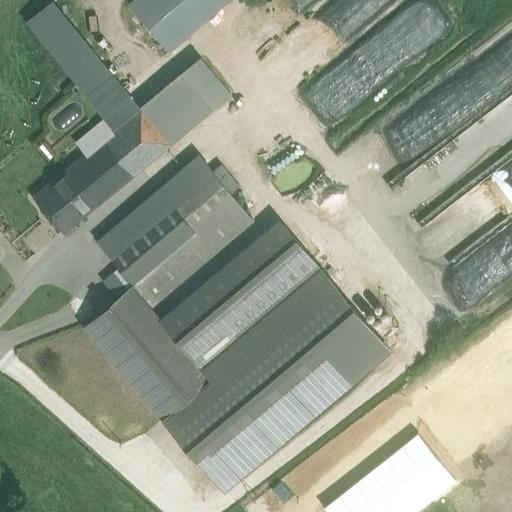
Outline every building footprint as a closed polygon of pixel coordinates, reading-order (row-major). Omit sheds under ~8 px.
[(148,0),(138,10),(170,47),(224,0),(148,0)] [(346,14),(353,19),(367,2),(364,0),(342,0),(330,16),(339,23),(346,14)] [(394,9),(378,23),(393,40),(409,25),(394,9)] [(359,59),(312,87),(325,109),(372,81),(359,59)] [(141,108),(70,167),(98,202),(169,142),(141,108)] [(70,167),(35,196),(64,231),(98,202),(70,167)] [(210,169),(172,203),(195,232),(235,198),(210,169)] [(159,188),(98,240),(108,252),(169,200),(159,188)] [(135,284),(131,287),(148,306),(251,218),(235,198),(195,232),(135,284)] [(169,200),(108,252),(120,266),(135,284),(195,232),(172,203),(169,200)] [(284,225),(165,326),(202,369),(321,268),(284,225)] [(120,266),(103,280),(118,298),(131,287),(135,284),(120,266)] [(148,306),(131,287),(118,298),(85,325),(163,417),(209,378),(202,369),(165,326),(148,306)]
